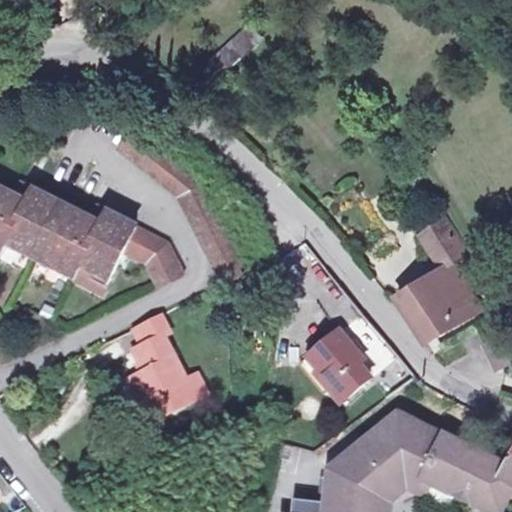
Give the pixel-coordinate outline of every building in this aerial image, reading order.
[(269,45),(258,33),(211,74),(221,86),(269,45)] [(232,253),(234,252),(204,192),(192,177),(161,150),(144,170),(181,205),(223,287),(244,277),(232,253)] [(108,219),(102,230),(36,192),(30,205),(0,189),(0,256),(1,257),(6,246),(18,253),(20,247),(37,256),(50,264),(47,269),(74,284),(85,290),(88,284),(103,292),(122,260),(137,234),(108,219)] [(481,312),(455,272),(467,264),(445,228),(421,243),(443,277),(401,305),(431,348),(481,312)] [(168,250),(137,234),(122,260),(148,274),(157,295),(185,283),(168,250)] [(20,247),(18,253),(47,269),(50,264),(20,247)] [(156,407),(165,426),(210,401),(200,381),(191,385),(170,344),(175,341),(165,321),(140,333),(150,354),(141,358),(151,379),(134,388),(146,411),(156,407)] [(347,340),(314,367),(326,382),(323,384),(345,410),(375,385),(365,372),(369,368),(347,340)] [(511,341),(492,351),(503,374),(511,369),(511,341)] [(318,389),(323,384),(326,382),(314,367),(305,373),(318,389)] [(398,511),(399,505),(410,496),(445,511),(453,511),(457,503),(477,511),(511,511),(511,462),(405,414),(333,472),(329,511),(398,511)]
